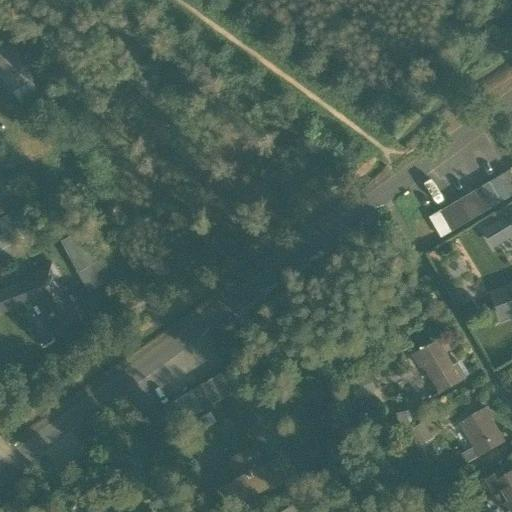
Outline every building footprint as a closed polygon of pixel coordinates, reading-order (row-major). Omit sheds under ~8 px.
[(0,51),(0,71),(12,92),(32,80),(12,45),(0,51)] [(511,177),(508,170),(499,176),(488,182),(478,188),(468,194),(459,199),(449,205),(439,211),(429,217),(442,238),(451,232),(461,226),(471,220),(481,214),(491,209),(500,203),(511,196),(511,195),(511,177)] [(511,218),(509,213),(482,227),(492,247),(511,237),(511,218)] [(8,231),(13,240),(27,232),(21,221),(7,229),(8,231)] [(0,264),(21,252),(15,243),(13,240),(8,231),(0,236),(0,264)] [(64,243),(79,268),(97,258),(82,233),(64,243)] [(43,321),(51,335),(82,317),(74,303),(70,305),(54,278),(59,275),(52,264),(31,277),(33,280),(28,283),(0,293),(0,305),(1,309),(37,297),(49,318),(43,321)] [(511,313),(511,290),(495,296),(503,317),(511,313)] [(443,338),(437,341),(422,350),(412,356),(420,368),(425,365),(442,394),(466,379),(460,369),(455,371),(445,354),(450,351),(443,338)] [(230,367),(220,373),(210,379),(200,385),(190,391),(180,396),(171,402),(161,408),(151,414),(163,434),(173,429),(183,423),(193,417),(203,411),(212,405),(222,400),(232,394),(242,388),(230,367)] [(475,446),(481,455),(503,442),(489,419),(492,418),(486,408),(461,422),(475,446)] [(141,420),(153,440),(163,434),(151,414),(141,420)] [(229,460),(241,481),(225,490),(233,504),(249,494),(266,484),(270,490),(287,481),(275,462),(264,469),(257,457),(259,456),(254,446),(229,460)] [(469,462),(481,455),(475,446),(464,453),(469,462)] [(488,480),(507,511),(509,511),(511,510),(511,472),(504,478),(501,472),(488,480)]
